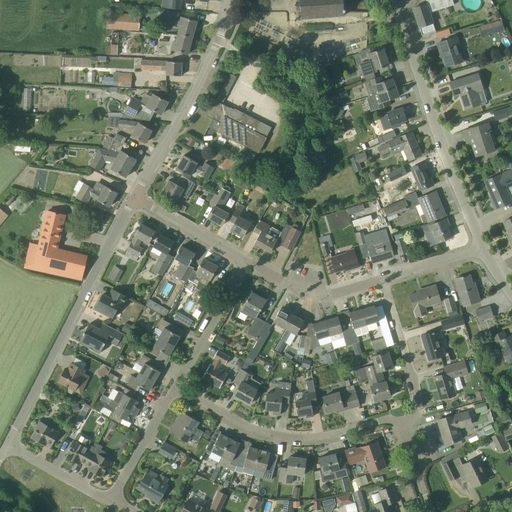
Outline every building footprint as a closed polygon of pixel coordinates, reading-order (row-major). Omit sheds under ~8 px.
[(180,10),(180,0),(168,0),(168,9),(180,10)] [(299,0),(299,1),(295,2),(296,11),(300,10),(301,18),(300,19),(301,20),(302,19),(344,15),(344,12),(345,12),(344,0),(299,0)] [(413,8),(422,36),(434,32),(428,13),(432,12),(454,5),(452,0),(425,0),(427,4),(413,8)] [(140,14),(115,13),(107,12),(106,28),(139,31),(140,14)] [(192,37),(196,21),(180,17),(178,24),(181,24),(178,33),(192,37)] [(502,22),(479,29),(480,33),(503,26),(502,22)] [(118,38),(119,32),(110,32),(110,44),(110,55),(118,55),(118,38)] [(192,37),(178,33),(178,34),(171,33),(169,41),(158,40),(157,55),(170,55),(172,49),(187,54),(192,37)] [(457,37),(446,40),(437,43),(440,52),(442,52),(446,66),(463,61),(458,47),(460,47),(457,37)] [(377,69),(388,65),(383,49),(372,53),(371,49),(359,53),(366,75),(378,71),(377,69)] [(181,76),(182,62),(142,59),(141,69),(167,70),(167,75),(181,76)] [(131,87),(131,73),(113,72),(113,77),(113,84),(113,86),(131,87)] [(230,73),(227,79),(233,82),(236,77),(230,73)] [(478,74),(449,82),(454,95),(459,93),(464,109),(480,104),(476,92),(483,89),(487,88),(485,83),(482,84),(478,74)] [(369,95),(395,86),(392,78),(383,81),(381,77),(364,82),(369,95)] [(229,90),(230,89),(223,86),(220,92),(227,95),(229,90)] [(371,111),(379,108),(390,105),(389,100),(399,97),(395,86),(369,95),(369,96),(366,97),(371,111)] [(167,102),(153,95),(147,108),(161,114),(167,102)] [(108,112),(108,117),(120,117),(121,117),(134,118),(140,105),(139,104),(138,105),(130,101),(127,105),(126,107),(123,113),(123,114),(121,113),(108,112)] [(264,124),(243,113),(240,119),(235,117),(237,113),(233,111),(231,115),(227,112),(228,109),(229,109),(230,108),(215,101),(207,117),(212,119),(208,127),(258,152),(266,138),(271,128),(264,124)] [(506,108),(506,109),(493,113),(495,120),(508,116),(508,115),(511,114),(509,107),(506,108)] [(384,131),(400,125),(399,122),(406,120),(402,108),(382,117),(383,120),(381,121),(384,131)] [(152,130),(139,124),(136,122),(119,120),(118,127),(136,130),(132,136),(145,143),(152,130)] [(492,151),(487,133),(490,132),(487,124),(463,131),(467,143),(472,142),(476,156),(492,151)] [(393,130),(372,141),(374,145),(379,143),(380,144),(396,136),(393,130)] [(392,153),(403,149),(408,160),(421,155),(411,132),(399,137),(399,138),(387,142),(388,144),(377,148),(380,155),(382,158),(392,153)] [(115,133),(114,136),(113,138),(114,138),(113,140),(124,145),(126,137),(115,133)] [(113,138),(109,136),(108,136),(102,150),(108,150),(113,140),(114,138),(113,138)] [(192,147),(192,146),(195,141),(189,137),(188,138),(185,143),(192,147)] [(99,148),(90,166),(99,170),(103,161),(114,164),(112,169),(126,177),(136,159),(121,152),(124,145),(113,140),(108,150),(102,150),(99,148)] [(364,152),(355,155),(358,162),(367,159),(364,152)] [(202,168),(195,164),(196,162),(184,156),(176,169),(188,175),(191,170),(207,179),(213,168),(205,163),(202,168)] [(232,172),(237,163),(233,160),(227,169),(232,172)] [(420,190),(433,185),(424,163),(411,168),(420,190)] [(396,178),(407,173),(403,166),(393,171),(396,178)] [(511,169),(499,175),(484,181),(493,200),(491,201),(495,209),(511,202),(505,188),(511,185),(511,169)] [(380,176),(377,170),(370,173),(373,180),(380,176)] [(232,181),(232,182),(238,185),(242,177),(236,174),(236,175),(232,181)] [(195,183),(181,176),(176,185),(169,181),(163,193),(177,200),(180,195),(187,198),(195,183)] [(383,208),(385,207),(383,202),(374,180),(368,182),(379,209),(380,208),(383,208)] [(105,187),(95,183),(93,187),(85,183),(76,199),(87,205),(91,198),(109,207),(117,193),(106,187),(105,187)] [(222,206),(224,201),(229,192),(221,188),(217,195),(214,193),(209,201),(208,204),(213,207),(208,218),(222,225),(231,211),(222,206)] [(415,191),(403,196),(404,199),(408,208),(408,207),(409,208),(415,206),(419,204),(420,204),(418,198),(415,191)] [(419,204),(423,214),(419,215),(423,224),(445,215),(436,191),(418,198),(420,204),(419,204)] [(385,207),(383,208),(386,216),(396,212),(408,208),(404,199),(385,207)] [(186,207),(179,203),(176,209),(183,213),(186,207)] [(230,230),(242,237),(250,224),(239,218),(241,213),(241,212),(244,206),(239,203),(238,204),(235,209),(230,220),(234,222),(230,230)] [(0,206),(0,222),(3,219),(4,220),(8,214),(0,206)] [(34,269),(81,280),(87,256),(56,249),(65,215),(47,211),(40,245),(34,269)] [(327,224),(347,219),(346,211),(325,216),(327,224)] [(430,246),(437,243),(452,237),(447,225),(449,225),(447,218),(433,224),(432,221),(421,225),(423,230),(430,246)] [(511,218),(503,222),(511,239),(508,240),(511,247),(511,218)] [(270,252),(277,239),(281,232),(272,227),(271,229),(269,228),(270,226),(259,220),(253,231),(258,235),(254,243),(270,252)] [(301,231),(300,231),(301,227),(294,223),(292,227),(283,246),(291,250),(301,231)] [(148,244),(155,231),(141,224),(134,235),(135,236),(127,250),(128,251),(138,257),(143,248),(138,245),(141,240),(148,244)] [(366,242),(368,248),(372,263),(393,256),(389,242),(379,245),(375,232),(372,233),(365,235),(363,230),(356,233),(359,244),(366,242)] [(162,275),(172,256),(167,253),(174,242),(160,234),(154,245),(163,250),(152,269),(162,275)] [(399,255),(407,252),(403,238),(395,241),(399,255)] [(324,254),(330,253),(328,247),(327,242),(321,243),(324,254)] [(186,282),(193,268),(188,265),(195,254),(181,246),(175,259),(181,262),(174,276),(186,282)] [(348,270),(359,267),(354,248),(347,250),(348,252),(331,257),(335,272),(347,268),(348,270)] [(206,300),(206,299),(212,289),(206,286),(217,266),(204,259),(196,273),(202,276),(193,294),(206,300)] [(117,267),(112,277),(114,279),(118,281),(124,270),(120,268),(117,267)] [(474,288),(470,275),(455,279),(463,306),(480,301),(476,287),(474,288)] [(425,314),(423,306),(440,301),(435,285),(422,289),(422,291),(409,295),(414,310),(416,317),(425,314)] [(126,297),(112,289),(108,297),(103,294),(95,309),(112,317),(118,307),(121,308),(126,297)] [(257,317),(266,300),(252,292),(248,299),(247,299),(240,312),(254,319),(250,326),(247,333),(257,338),(259,333),(265,321),(259,318),(257,317)] [(447,313),(457,310),(453,296),(443,299),(447,313)] [(368,332),(369,332),(368,330),(376,328),(374,322),(379,321),(374,306),(362,309),(368,332)] [(478,321),(483,319),(493,316),(489,306),(475,311),(478,321)] [(280,339),(293,315),(281,308),(273,322),(284,328),(279,338),(280,339)] [(353,343),(357,342),(356,335),(368,332),(362,309),(349,313),(351,320),(347,321),(353,343)] [(177,311),(173,318),(179,322),(183,315),(177,311)] [(443,329),(464,323),(462,314),(441,320),(443,329)] [(296,335),(304,321),(293,315),(280,339),(285,342),(290,332),(296,335)] [(340,323),(338,316),(326,320),(332,340),(344,337),(346,345),(353,343),(347,321),(340,323)] [(175,345),(180,336),(172,331),(175,326),(163,319),(158,329),(162,331),(159,336),(175,345)] [(332,340),(326,320),(313,324),(317,339),(329,335),(330,340),(332,340)] [(385,320),(379,322),(382,331),(388,329),(385,320)] [(265,321),(259,333),(266,336),(271,325),(265,321)] [(125,323),(121,330),(128,333),(131,326),(125,323)] [(98,328),(89,324),(85,332),(84,332),(79,342),(99,352),(106,339),(116,344),(122,347),(127,336),(122,333),(102,324),(98,328)] [(429,360),(441,355),(436,338),(440,337),(439,330),(421,335),(429,360)] [(511,334),(506,337),(503,331),(491,336),(495,344),(498,343),(508,363),(511,360),(511,334)] [(306,348),(308,335),(300,334),(298,347),(306,348)] [(217,335),(215,341),(223,345),(225,339),(217,335)] [(313,336),(311,349),(319,346),(317,339),(316,335),(313,336)] [(169,355),(175,345),(159,336),(155,343),(151,341),(146,350),(157,356),(161,351),(169,355)] [(384,337),(371,341),(374,351),(386,347),(385,341),(384,337)] [(225,364),(229,357),(218,350),(213,358),(215,359),(212,365),(210,364),(202,378),(219,388),(226,374),(218,370),(222,362),(225,364)] [(336,358),(333,352),(324,355),(326,361),(336,358)] [(375,366),(366,368),(356,371),(359,383),(369,380),(369,381),(383,376),(381,371),(392,367),(388,352),(372,357),(375,366)] [(155,381),(160,371),(152,366),(155,361),(144,355),(139,364),(142,365),(139,372),(155,381)] [(304,360),(302,366),(309,369),(311,362),(304,360)] [(441,400),(455,395),(448,377),(459,374),(468,371),(464,360),(455,363),(443,366),(446,373),(434,377),(441,400)] [(85,370),(71,363),(68,370),(65,368),(58,382),(75,390),(81,377),(85,370)] [(240,385),(234,396),(249,404),(257,390),(246,385),(251,376),(245,372),(241,370),(234,382),(240,385)] [(155,381),(139,372),(136,377),(132,374),(126,385),(138,391),(141,386),(149,391),(155,381)] [(369,381),(375,401),(390,396),(386,381),(384,382),(383,376),(369,381)] [(317,404),(316,394),(312,379),(306,381),(309,393),(302,394),(303,399),(295,400),(296,409),(296,415),(303,415),(306,415),(306,417),(313,416),(311,405),(317,404)] [(288,404),(290,391),(289,391),(291,383),(279,381),(278,390),(277,395),(269,394),(266,411),(273,411),(273,414),(280,415),(282,403),(288,404)] [(346,387),(345,387),(346,391),(347,394),(355,391),(353,385),(350,386),(346,387)] [(136,394),(125,388),(122,393),(119,391),(113,400),(137,413),(139,409),(135,407),(138,401),(134,399),(136,394)] [(483,389),(474,392),(476,400),(486,397),(483,389)] [(347,394),(346,391),(323,398),(327,412),(340,408),(341,411),(351,408),(347,394)] [(355,391),(347,394),(351,408),(359,406),(355,391)] [(137,413),(113,400),(113,401),(111,400),(109,404),(109,407),(113,409),(111,412),(111,413),(109,418),(120,424),(123,418),(127,421),(130,416),(134,418),(137,413)] [(485,401),(480,403),(474,405),(476,414),(482,412),(488,410),(485,401)] [(78,404),(71,405),(73,412),(80,410),(78,404)] [(201,437),(204,432),(196,428),(199,422),(181,412),(175,422),(201,437)] [(472,424),(468,413),(456,416),(455,415),(438,420),(445,444),(462,439),(458,427),(472,424)] [(496,419),(500,428),(508,424),(511,422),(511,421),(508,413),(496,419)] [(111,420),(108,427),(114,430),(117,424),(111,420)] [(51,445),(59,432),(40,421),(35,429),(37,430),(32,438),(44,445),(46,442),(51,445)] [(198,443),(201,437),(175,422),(169,433),(188,444),(191,439),(198,443)] [(491,423),(483,427),(487,436),(495,431),(491,423)] [(506,440),(511,437),(511,426),(510,428),(502,431),(506,440)] [(500,432),(492,437),(503,453),(511,448),(500,432)] [(91,441),(78,434),(74,440),(73,440),(69,448),(71,448),(66,457),(78,464),(79,461),(86,464),(92,452),(95,448),(89,445),(91,441)] [(222,456),(230,438),(220,434),(217,441),(211,439),(205,452),(211,454),(212,451),(222,456)] [(234,472),(242,453),(236,451),(240,443),(230,438),(222,456),(218,464),(234,472)] [(385,467),(376,442),(361,447),(361,448),(356,450),(355,447),(345,451),(349,463),(365,458),(371,472),(385,467)] [(170,458),(174,450),(163,444),(159,452),(170,458)] [(255,468),(260,450),(249,447),(247,455),(242,453),(234,472),(242,473),(252,476),(255,468)] [(269,476),(272,463),(268,462),(270,453),(260,450),(255,468),(265,471),(264,475),(269,476)] [(98,455),(92,452),(86,464),(91,467),(89,470),(101,477),(106,468),(107,469),(111,462),(98,454),(98,455)] [(320,469),(323,480),(348,474),(345,462),(339,463),(335,454),(319,458),(322,468),(320,469)] [(304,475),(305,459),(289,456),(288,468),(280,467),(278,481),(292,483),(293,473),(304,475)] [(463,466),(459,457),(443,465),(450,480),(458,477),(461,484),(469,480),(472,486),(488,478),(478,459),(463,466)] [(386,474),(383,475),(384,480),(397,477),(395,470),(388,471),(389,475),(387,475),(386,474)] [(158,480),(146,474),(138,489),(146,493),(145,495),(158,502),(168,486),(164,484),(167,479),(160,475),(158,480)] [(361,476),(355,479),(355,480),(357,486),(358,487),(364,485),(361,476)] [(347,480),(341,481),(344,491),(350,490),(347,480)] [(376,511),(393,511),(390,503),(397,501),(392,486),(379,491),(383,502),(374,505),(376,511)] [(293,487),(292,497),(299,498),(300,488),(293,487)] [(364,504),(360,490),(353,492),(356,506),(358,511),(361,511),(365,509),(364,504)] [(219,511),(227,496),(220,492),(212,508),(219,511)] [(343,495),(345,504),(353,502),(350,493),(343,495)] [(257,509),(262,501),(254,497),(249,505),(257,509)] [(208,511),(210,511),(189,499),(181,511),(208,511)] [(325,511),(330,511),(336,504),(334,499),(323,502),(325,511)] [(283,511),(284,511),(291,511),(293,501),(285,500),(283,511)]
